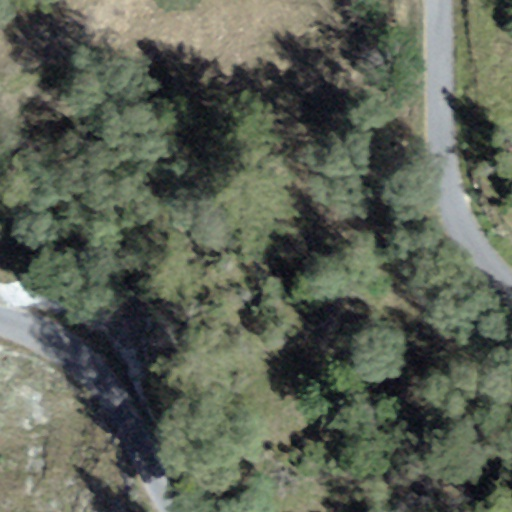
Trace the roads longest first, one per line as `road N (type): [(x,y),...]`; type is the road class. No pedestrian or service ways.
road 1 (unclassified): [(428,0),(429,131),(444,190),(475,250),(511,279)]
road 2 (unclassified): [(178,511),(130,442),(94,335),(68,314),(0,285)]
